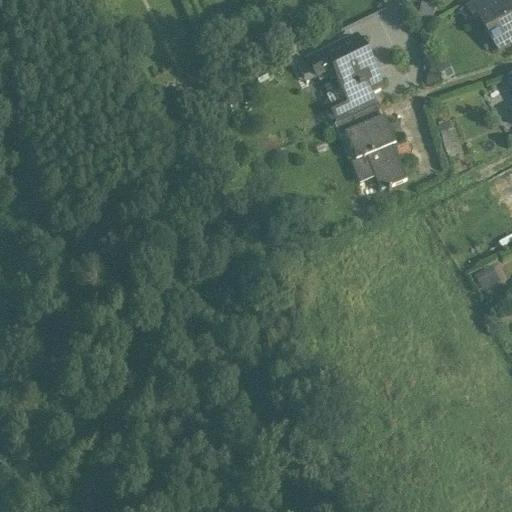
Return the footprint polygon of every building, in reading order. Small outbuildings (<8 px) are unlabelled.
[(468,25),(478,19),(477,18),(482,15),(476,5),(461,14),(468,25)] [(511,6),(502,12),(498,6),(482,15),(477,18),(478,19),(495,49),(499,56),(511,48),(511,6)] [(347,109),(369,98),(380,93),(355,41),(307,65),(315,82),(330,75),(347,109)] [(331,115),(337,127),(351,121),(375,111),(369,98),(347,109),(331,115)] [(375,111),(351,121),(356,134),(380,124),(375,111)] [(338,142),(343,140),(343,139),(356,134),(351,121),(337,127),(333,129),(338,142)] [(435,126),(446,163),(458,160),(455,149),(458,149),(450,122),(435,126)] [(356,134),(343,139),(343,140),(355,166),(365,162),(373,182),(379,196),(406,184),(380,124),(356,134)] [(357,188),(373,182),(365,162),(355,166),(349,168),(357,188)]
